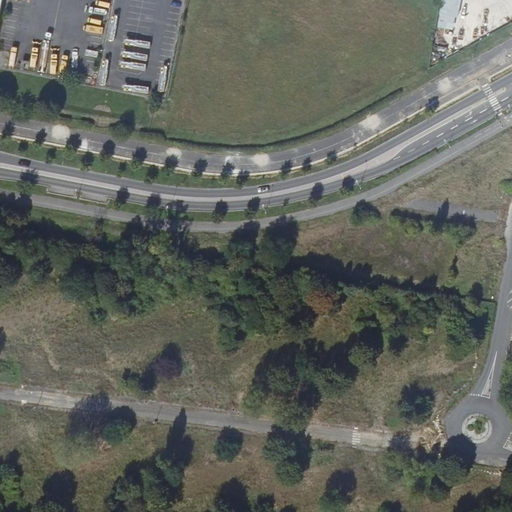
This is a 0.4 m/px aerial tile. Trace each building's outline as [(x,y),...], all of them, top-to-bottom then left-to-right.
[(67,297),(0,316),(0,336),(58,319),(54,306),(62,303),(61,300),(67,299),(67,297)] [(208,316),(110,347),(116,365),(214,334),(208,316)] [(285,365),(337,345),(331,330),(279,350),(285,365)] [(372,397),(455,373),(450,355),(367,379),(372,397)] [(98,469),(146,455),(141,438),(46,467),(53,488),(74,481),(76,487),(102,479),(98,469)] [(174,499),(265,470),(260,453),(168,482),(174,499)] [(366,466),(283,492),(288,510),(372,483),(366,466)] [(495,483),(412,509),(412,511),(462,511),(501,500),(495,483)]
